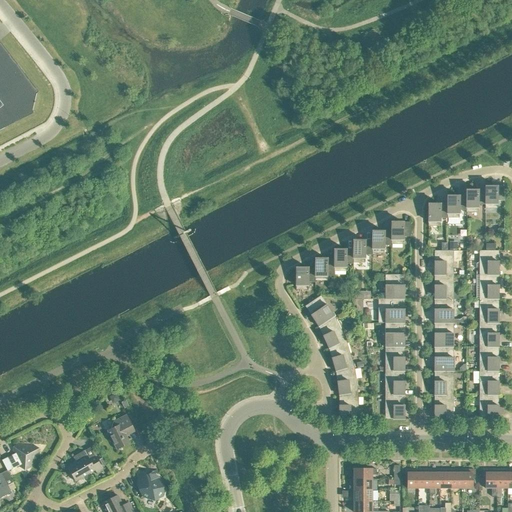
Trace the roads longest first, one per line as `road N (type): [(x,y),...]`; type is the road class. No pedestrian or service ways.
road 1 (track): [(511,33),(269,158)]
road 2 (residential): [(414,203),(280,274),(320,369)]
road 3 (residential): [(418,441),(414,203)]
road 4 (residential): [(0,160),(46,136),(64,100),(57,75),(0,6)]
road 5 (residential): [(33,497),(65,444),(59,420),(40,416),(0,436)]
road 6 (residential): [(33,497),(62,505),(116,479),(155,447)]
road 7 (tertiary): [(238,511),(227,431),(249,410),(276,408)]
